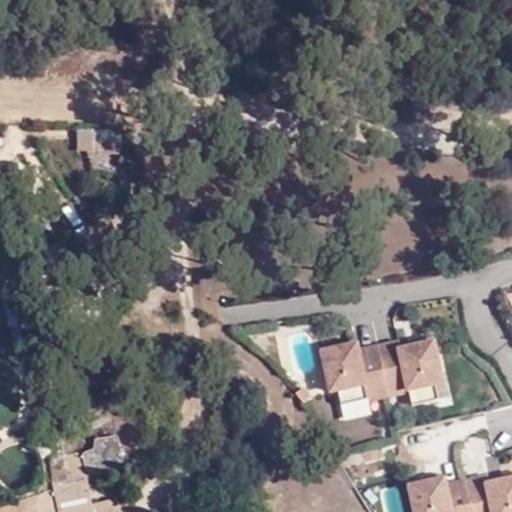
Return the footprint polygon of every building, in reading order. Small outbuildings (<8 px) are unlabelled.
[(73,127),(75,151),(120,148),(118,124),(73,127)] [(441,341),(422,345),(424,353),(409,356),(407,349),(407,348),(387,352),(397,399),(417,395),(421,411),(448,406),(444,389),(451,388),(441,341)] [(424,353),(422,345),(407,349),(409,356),(424,353)] [(397,399),(387,352),(370,356),(369,353),(354,356),(353,349),(327,354),(338,400),(347,398),(349,410),(397,399)] [(469,438),(472,472),(495,470),(492,436),(469,438)] [(102,450),(74,455),(81,482),(98,477),(108,475),(102,450)] [(98,477),(81,482),(68,485),(19,497),(23,511),(122,511),(120,503),(119,499),(104,502),(98,477)] [(511,511),(511,479),(509,480),(511,487),(496,490),(495,483),(494,482),(474,486),(479,511),(511,511)] [(456,487),(454,480),(440,484),(441,490),(456,487)] [(511,487),(509,480),(495,483),(496,490),(511,487)] [(479,511),(474,486),(456,490),(456,487),(441,490),(440,484),(414,489),(419,511),(479,511)] [(379,491),(384,511),(403,511),(397,486),(379,491)] [(122,511),(139,511),(132,503),(120,503),(122,511)]
